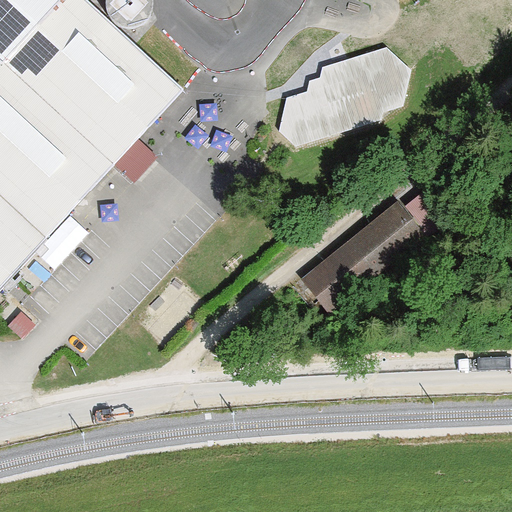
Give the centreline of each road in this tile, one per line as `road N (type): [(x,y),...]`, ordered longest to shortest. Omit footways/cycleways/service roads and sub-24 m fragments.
road 1 (tertiary): [(0,430),(231,390),(511,381)]
road 2 (track): [(511,87),(135,403)]
